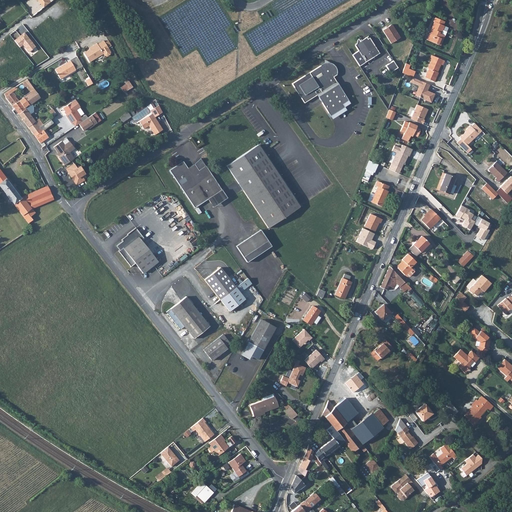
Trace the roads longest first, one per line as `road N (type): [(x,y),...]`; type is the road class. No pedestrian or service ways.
road 1 (tertiary): [(482,25),(285,480)]
road 2 (residential): [(395,0),(67,208)]
road 3 (residential): [(67,208),(285,480)]
road 4 (residential): [(67,208),(0,102)]
